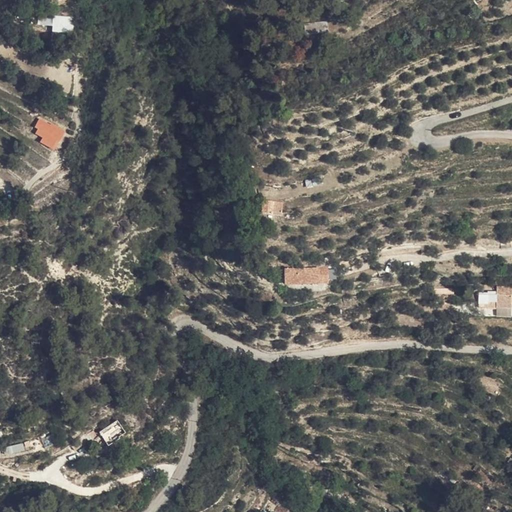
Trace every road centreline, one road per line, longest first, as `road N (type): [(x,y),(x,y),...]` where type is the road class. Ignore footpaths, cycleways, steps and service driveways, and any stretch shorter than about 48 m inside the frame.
road 1 (unclassified): [(511,352),(454,344),(265,357),(181,321),(174,331),(195,395),(193,431),(181,471),(151,511)]
road 2 (unclassified): [(511,100),(425,123),(421,132),(429,142),(475,132),(511,135)]
